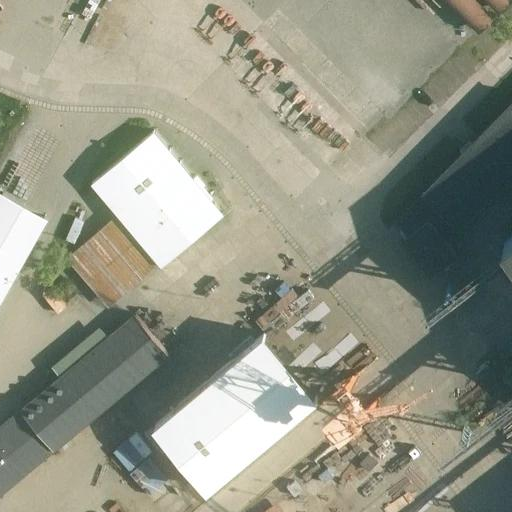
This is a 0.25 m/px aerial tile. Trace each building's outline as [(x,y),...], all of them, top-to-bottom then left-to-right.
[(511,0),(458,0),(491,31),(511,9),(511,0)] [(284,60),(276,75),(286,79),(294,64),(284,60)] [(404,249),(427,278),(460,257),(447,241),(511,177),(511,109),(399,225),(412,242),(404,249)] [(158,136),(92,188),(165,275),(230,220),(158,136)] [(0,283),(41,209),(0,187),(0,283)] [(296,310),(306,300),(297,290),(286,300),(296,310)] [(0,434),(0,511),(41,511),(130,442),(113,423),(128,409),(140,422),(189,380),(140,316),(111,338),(104,331),(53,373),(65,383),(0,434)] [(153,432),(212,496),(325,402),(268,337),(153,432)]
